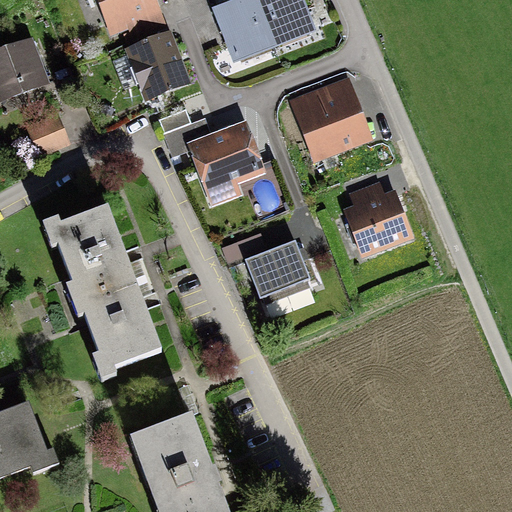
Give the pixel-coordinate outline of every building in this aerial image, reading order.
[(157,15),(150,0),(102,0),(114,31),(157,15)] [(235,60),(274,45),(255,0),(253,0),(217,14),(235,60)] [(299,0),(255,0),(274,45),(312,30),(299,0)] [(186,84),(168,38),(131,52),(149,98),(186,84)] [(42,79),(28,42),(0,53),(0,94),(20,87),(23,93),(37,88),(35,82),(42,79)] [(346,82),(295,101),(308,137),(316,134),(324,155),(367,139),(346,82)] [(186,110),(159,121),(164,135),(191,124),(186,110)] [(56,118),(29,129),(39,155),(66,145),(56,118)] [(244,130),(193,149),(208,190),(259,171),(244,130)] [(393,198),(348,214),(363,254),(408,238),(393,198)] [(52,233),(79,302),(133,281),(107,212),(52,233)] [(295,243),(244,262),(259,300),(310,281),(295,243)] [(160,352),(133,281),(79,302),(106,373),(160,352)] [(29,405),(0,415),(0,479),(50,461),(29,405)] [(142,437),(150,457),(139,461),(158,511),(226,511),(217,488),(220,487),(215,472),(211,474),(191,419),(142,437)]
